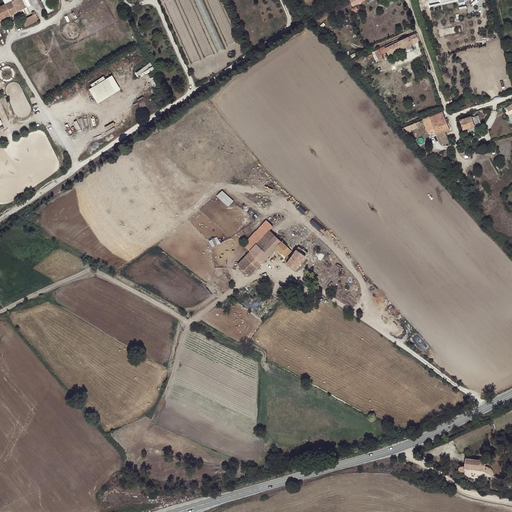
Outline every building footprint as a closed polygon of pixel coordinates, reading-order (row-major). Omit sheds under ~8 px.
[(3,0),(5,4),(0,6),(0,19),(30,5),(28,0),(3,0)] [(42,0),(46,10),(51,8),(48,1),(49,0),(42,0)] [(350,0),(348,2),(348,1),(314,18),(316,23),(353,6),(352,3),(350,0)] [(28,18),(34,15),(32,11),(26,15),(19,18),(21,21),(18,24),(18,25),(19,26),(20,25),(23,24),(24,25),(30,22),(28,18)] [(416,34),(395,44),(398,50),(419,40),(416,34)] [(218,43),(216,44),(218,51),(225,49),(222,42),(218,44),(218,43)] [(398,50),(395,44),(385,48),(386,48),(387,52),(388,54),(398,50)] [(387,52),(386,48),(380,51),(375,53),(379,61),(384,59),(382,54),(387,52)] [(136,71),(139,77),(154,69),(151,63),(136,71)] [(97,102),(120,89),(112,74),(88,87),(97,102)] [(430,117),(423,120),(425,124),(427,131),(434,128),(435,131),(436,134),(442,132),(450,129),(443,111),(430,117)] [(472,116),(460,120),(464,130),(475,126),(481,124),(478,116),(473,118),(472,116)] [(425,124),(423,120),(403,128),(405,132),(425,124)] [(223,189),(217,195),(228,206),(234,200),(223,189)] [(245,256),(247,257),(250,261),(254,264),(257,268),(262,263),(269,255),(274,249),(276,248),(281,253),(285,257),(292,251),(275,235),(270,230),(274,226),(267,220),(256,230),(243,244),(250,251),(245,256)] [(288,255),(284,260),(287,262),(286,263),(295,270),(306,255),(308,252),(299,246),(298,247),(297,249),(290,258),(289,257),(288,255)] [(250,277),(257,268),(254,264),(250,261),(247,257),(245,256),(237,264),(250,277)]
